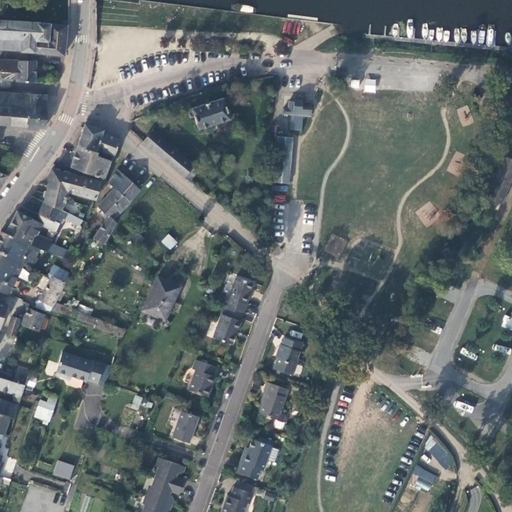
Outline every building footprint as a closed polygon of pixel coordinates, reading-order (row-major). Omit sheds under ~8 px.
[(38,21),(0,18),(0,48),(31,50),(31,51),(62,54),(65,24),(38,21)] [(17,70),(18,59),(0,58),(0,69),(16,70),(17,70)] [(33,59),(18,59),(17,70),(16,70),(16,80),(33,81),(33,59)] [(376,93),(376,79),(364,79),(364,93),(376,93)] [(302,109),(303,96),(303,95),(293,95),(293,91),(285,90),(284,95),(279,94),(278,102),(274,102),(273,107),(301,109),(302,109)] [(0,106),(12,107),(11,125),(46,127),(47,95),(0,91),(0,106)] [(221,112),(214,92),(213,92),(214,91),(183,102),(189,123),(221,112)] [(467,105),(456,109),(463,126),(473,122),(467,105)] [(12,107),(0,106),(0,123),(11,125),(12,107)] [(98,150),(103,132),(106,122),(105,121),(94,118),(87,115),(71,166),(104,177),(111,160),(110,159),(112,154),(98,150)] [(143,124),(133,136),(181,175),(190,164),(143,124)] [(282,132),(266,131),(263,178),(279,179),(282,132)] [(511,132),(509,131),(499,152),(511,157),(511,132)] [(115,155),(121,139),(103,132),(98,150),(112,154),(115,155)] [(511,161),(511,157),(499,152),(490,147),(481,168),(508,171),(511,161)] [(106,181),(129,202),(139,188),(116,167),(106,181)] [(67,191),(72,173),(71,173),(71,174),(52,168),(47,185),(67,190),(66,190),(67,191)] [(508,171),(481,168),(471,190),(494,201),(508,171)] [(100,181),(72,173),(67,191),(71,192),(95,198),(100,181)] [(112,219),(129,202),(106,181),(103,184),(108,188),(94,203),(98,207),(95,210),(102,217),(90,234),(99,240),(114,222),(112,219)] [(67,190),(47,185),(44,201),(58,207),(59,206),(61,205),(62,203),(66,190),(67,190)] [(58,207),(44,201),(38,214),(55,221),(57,215),(78,225),(81,219),(78,218),(58,207)] [(47,251),(47,250),(49,245),(59,223),(55,221),(38,214),(36,220),(19,212),(16,210),(5,232),(32,244),(47,251)] [(28,253),(32,244),(5,232),(1,230),(0,230),(0,250),(24,262),(28,264),(33,268),(37,258),(28,253)] [(168,233),(160,241),(169,250),(177,242),(168,233)] [(330,233),(324,251),(340,258),(347,239),(330,233)] [(0,280),(13,286),(24,262),(0,250),(0,280)] [(47,278),(51,280),(53,277),(66,283),(69,275),(54,267),(47,278)] [(147,311),(162,277),(156,275),(141,308),(147,311)] [(56,303),(66,283),(53,277),(51,280),(39,301),(53,308),(56,303)] [(181,285),(162,277),(147,311),(166,319),(181,285)] [(226,307),(244,313),(250,297),(248,296),(252,285),(236,279),(226,307)] [(0,290),(9,294),(13,286),(0,280),(0,290)] [(14,299),(14,312),(23,312),(23,299),(14,299)] [(53,308),(39,301),(35,308),(47,312),(47,311),(51,312),(53,308)] [(126,332),(56,303),(53,308),(51,312),(122,341),(126,332)] [(80,304),(78,309),(90,314),(92,309),(80,304)] [(237,333),(244,313),(226,307),(224,306),(220,316),(222,317),(214,339),(231,346),(236,332),(237,333)] [(38,332),(45,316),(28,310),(22,326),(38,332)] [(511,317),(504,315),(501,326),(511,329),(511,317)] [(12,318),(7,334),(15,337),(18,328),(21,320),(12,318)] [(293,349),(295,342),(282,337),(279,345),(293,349)] [(293,349),(279,345),(274,358),(277,359),(274,369),(292,376),(298,360),(297,359),(302,344),(295,342),(293,349)] [(31,364),(35,354),(19,349),(15,358),(31,364)] [(90,362),(60,352),(54,371),(55,372),(54,375),(64,379),(65,375),(85,381),(85,380),(96,384),(102,365),(91,361),(90,362)] [(216,369),(196,362),(192,372),(195,373),(189,391),(207,398),(214,380),(212,379),(216,369)] [(0,365),(0,378),(24,386),(28,374),(0,365)] [(24,386),(0,378),(0,391),(16,396),(15,399),(21,400),(25,386),(24,386)] [(286,390),(266,383),(263,391),(264,391),(261,399),(263,400),(258,414),(275,420),(276,421),(279,414),(285,398),(284,397),(286,390)] [(131,408),(139,410),(142,397),(135,395),(131,408)] [(0,414),(15,419),(19,407),(13,405),(0,400),(0,414)] [(52,416),(55,408),(39,403),(37,411),(52,416)] [(66,416),(68,409),(56,405),(54,412),(66,416)] [(14,423),(15,419),(0,414),(0,434),(3,435),(8,421),(14,423)] [(198,420),(180,414),(171,440),(189,446),(198,420)] [(282,428),(286,417),(279,414),(276,421),(275,420),(273,427),(280,429),(282,428)] [(263,463),(266,464),(272,447),(252,439),(247,454),(244,453),(237,472),(257,479),(261,470),(263,463)] [(445,470),(455,461),(439,441),(428,450),(445,470)] [(11,476),(16,460),(9,458),(4,473),(11,476)] [(155,480),(182,490),(184,483),(176,480),(178,476),(180,477),(184,476),(185,470),(160,461),(157,469),(159,470),(155,480)] [(74,468),(58,463),(53,476),(70,481),(74,468)] [(412,474),(418,476),(415,485),(429,491),(436,474),(415,466),(412,474)] [(179,497),(182,490),(155,480),(151,491),(149,490),(146,498),(172,507),(174,501),(173,498),(170,498),(171,494),(179,497)] [(253,485),(239,480),(236,488),(250,493),(253,485)] [(236,488),(233,487),(230,496),(227,495),(223,507),(224,508),(222,511),(244,511),(247,503),(249,504),(253,494),(250,493),(236,488)] [(273,501),(275,495),(266,492),(264,499),(273,501)] [(169,511),(170,511),(172,507),(146,498),(143,507),(146,508),(144,511),(165,511),(166,511),(169,511)]
